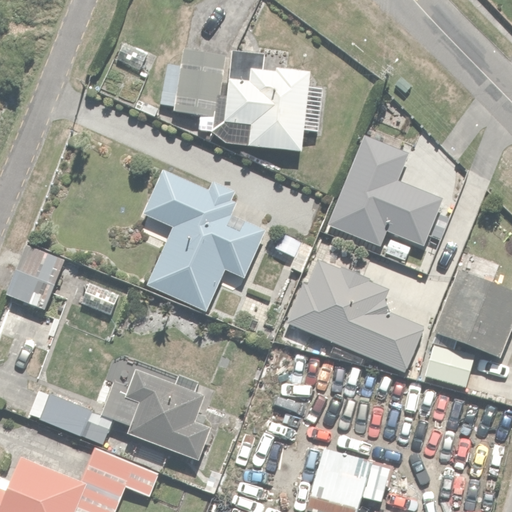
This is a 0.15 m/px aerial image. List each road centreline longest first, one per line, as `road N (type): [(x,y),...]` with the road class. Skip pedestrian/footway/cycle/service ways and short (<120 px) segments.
road 1 (residential): [(85,0),(0,214)]
road 2 (residential): [(511,100),(415,0)]
